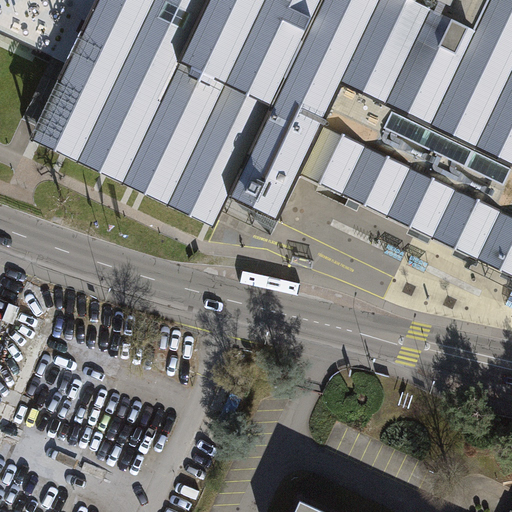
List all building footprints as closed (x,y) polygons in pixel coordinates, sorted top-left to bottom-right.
[(511,0),(0,0),(0,34),(67,66),(75,70),(44,136),(217,219),(228,196),(279,221),(301,175),(305,166),(511,265),(511,0)] [(218,219),(217,219),(44,136),(75,70),(67,66),(31,140),(214,228),(218,219)] [(511,275),(511,265),(305,166),(301,175),(511,275)] [(12,347),(34,351),(38,326),(16,323),(12,347)] [(324,511),(300,501),(294,511),(324,511)]
